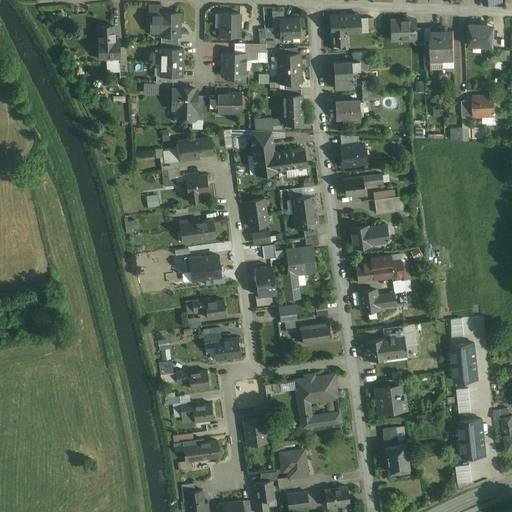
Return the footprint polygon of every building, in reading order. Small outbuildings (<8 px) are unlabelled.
[(161,4),(149,4),(148,14),(151,14),(151,13),(161,13),(161,12),(161,4)] [(62,12),(48,18),(51,23),(64,17),(62,12)] [(179,13),(161,12),(161,13),(161,26),(163,26),(163,34),(161,34),(161,35),(166,35),(178,36),(179,36),(179,13)] [(240,13),(221,12),(221,13),(223,13),(223,27),(221,27),(220,36),(239,36),(240,13)] [(161,13),(151,13),(151,14),(151,26),(161,26),(161,13)] [(356,17),(356,14),(330,15),(332,50),(344,49),(343,36),(346,36),(346,33),(360,32),(359,17),(356,17)] [(298,17),(279,18),(280,38),(283,38),(283,42),(293,41),(293,37),(299,37),(298,17)] [(415,22),(405,22),(405,19),(391,19),(391,39),(418,39),(417,36),(415,36),(415,28),(415,22)] [(114,26),(98,26),(98,27),(99,46),(101,46),(102,58),(119,57),(118,39),(115,39),(114,26)] [(273,27),(265,28),(266,43),(266,48),(274,48),(273,27)] [(424,27),(415,28),(415,36),(417,36),(418,39),(418,44),(424,43),(424,40),(424,27)] [(484,30),(470,29),(469,44),(492,45),(493,28),(484,27),(484,30)] [(431,31),(430,31),(430,40),(431,59),(443,59),(442,30),(431,31)] [(453,30),(442,30),(443,59),(454,58),(453,30)] [(259,43),(245,43),(244,53),(245,53),(258,53),(258,52),(266,52),(266,48),(266,43),(259,43)] [(165,47),(161,47),(160,61),(182,62),(182,54),(181,54),(182,48),(183,48),(165,47)] [(503,51),(491,50),(490,59),(502,60),(503,60),(503,51)] [(244,53),(223,52),(222,76),(236,76),(244,76),(245,59),(245,53),(244,53)] [(297,53),(288,53),(284,54),(278,54),(279,68),(300,67),(299,53),(297,53)] [(127,60),(118,60),(120,78),(128,77),(127,60)] [(182,62),(160,61),(160,75),(165,75),(177,76),(182,76),(182,75),(181,75),(181,70),(182,70),(182,62)] [(351,61),(333,62),(334,78),(334,87),(353,86),(353,84),(356,84),(356,76),(352,76),(351,61)] [(300,67),(279,68),(279,83),(285,83),(299,82),(301,82),(300,67)] [(261,73),(261,82),(271,82),(271,73),(261,73)] [(362,80),(362,91),(373,91),(373,80),(362,80)] [(161,93),(161,81),(146,81),(146,93),(161,93)] [(416,90),(425,90),(425,81),(416,81),(416,90)] [(184,89),(172,88),(171,108),(172,108),(172,106),(180,107),(192,107),(192,109),(192,108),(193,95),(193,88),(184,88),(184,89)] [(373,91),(362,91),(363,100),(380,99),(379,90),(373,91)] [(229,92),(216,92),(216,91),(215,91),(215,95),(215,111),(215,113),(215,112),(240,112),(240,113),(241,113),(241,91),(240,91),(240,93),(229,93),(229,92)] [(301,94),(283,95),(283,105),(302,104),(301,94)] [(203,95),(193,95),(192,108),(202,108),(203,95)] [(215,95),(203,95),(202,108),(202,111),(215,111),(215,95)] [(494,96),(473,97),(473,100),(474,116),(494,115),(494,96)] [(359,99),(336,101),(336,100),(335,101),(336,119),(337,119),(343,118),(343,123),(344,123),(344,122),(360,121),(359,112),(363,112),(363,100),(360,100),(359,100),(359,99)] [(473,100),(461,101),(462,116),(474,116),(473,100)] [(302,104),(283,105),(284,118),(284,124),(285,124),(303,123),(302,104)] [(192,107),(180,107),(180,118),(178,118),(177,119),(194,119),(202,119),(202,111),(202,108),(192,108),(192,109),(192,107)] [(284,118),(272,118),(272,119),(254,120),(254,129),(270,131),(284,131),(285,124),(284,124),(284,118)] [(463,127),(451,128),(451,140),(463,141),(463,127)] [(254,129),(252,129),(253,136),(251,136),(256,174),(276,171),(276,170),(273,152),(270,131),(254,129)] [(191,138),(178,140),(180,161),(199,158),(198,155),(212,153),(210,137),(191,139),(191,138)] [(363,143),(341,146),(342,155),(341,156),(342,166),(358,164),(358,163),(365,162),(363,143)] [(303,148),(273,152),(276,170),(286,169),(298,167),(306,166),(303,148)] [(178,160),(160,163),(161,170),(167,169),(179,167),(178,160)] [(179,167),(167,169),(169,185),(176,184),(175,176),(180,175),(179,167)] [(298,167),(286,169),(287,176),(299,174),(298,167)] [(198,172),(185,174),(188,194),(189,201),(200,199),(199,192),(208,191),(206,178),(206,174),(198,175),(198,172)] [(381,173),(362,176),(363,185),(382,183),(381,173)] [(414,183),(415,174),(405,173),(404,182),(414,183)] [(362,176),(344,178),(346,195),(364,193),(363,185),(362,176)] [(300,187),(287,189),(289,199),(292,199),(292,198),(302,197),(300,187)] [(387,190),(373,192),(374,199),(388,197),(387,190)] [(160,192),(148,194),(150,206),(162,204),(160,192)] [(302,197),(292,198),(292,199),(294,213),(316,210),(314,195),(302,197)] [(388,197),(374,199),(376,213),(396,210),(394,196),(388,197)] [(264,198),(245,201),(247,214),(266,211),(264,198)] [(316,210),(294,213),(296,228),(303,227),(316,225),(318,225),(316,210)] [(266,211),(247,214),(249,227),(268,224),(266,211)] [(139,217),(127,218),(128,230),(140,229),(139,217)] [(199,221),(198,217),(180,220),(182,233),(185,232),(186,240),(183,240),(183,241),(197,239),(196,238),(215,235),(212,219),(199,221)] [(316,225),(303,227),(305,237),(317,235),(316,225)] [(368,225),(350,228),(353,248),(371,245),(371,242),(386,240),(384,226),(369,228),(368,225)] [(254,231),(256,243),(274,240),(272,228),(254,231)] [(317,235),(305,237),(306,246),(318,245),(317,235)] [(274,244),(262,245),(264,258),(276,257),(274,244)] [(306,246),(286,249),(286,248),(286,249),(288,265),(287,265),(288,273),(288,274),(296,273),(296,269),(297,269),(297,270),(298,270),(298,275),(316,273),(313,246),(306,246)] [(217,254),(202,256),(201,254),(184,256),(186,271),(191,270),(192,279),(220,275),(217,254)] [(401,260),(391,262),(390,255),(371,258),(371,262),(373,277),(374,277),(392,274),(395,277),(399,276),(401,273),(403,273),(401,260)] [(371,262),(355,264),(357,282),(374,279),(374,277),(373,277),(371,262)] [(272,267),(254,269),(255,275),(254,275),(255,281),(256,280),(258,292),(275,289),(272,267)] [(288,273),(282,273),(286,299),(300,297),(297,275),(298,275),(298,270),(297,270),(297,269),(296,269),(296,273),(288,274),(288,273)] [(404,279),(392,281),(394,292),(395,292),(405,291),(404,279)] [(376,289),(359,292),(361,312),(379,309),(378,307),(377,294),(376,289)] [(394,292),(377,294),(378,307),(396,305),(395,292),(394,292)] [(209,297),(186,300),(188,312),(206,310),(207,317),(226,314),(223,299),(210,301),(209,297)] [(295,304),(278,306),(280,321),(297,318),(295,304)] [(200,316),(188,318),(189,326),(201,324),(200,316)] [(294,319),(285,321),(287,332),(296,330),(294,319)] [(327,323),(300,326),(303,343),(329,340),(327,323)] [(402,325),(386,327),(387,337),(404,335),(402,325)] [(220,326),(204,328),(204,335),(220,332),(220,326)] [(204,335),(205,346),(214,345),(214,340),(221,339),(220,332),(204,335)] [(387,337),(383,338),(385,348),(405,346),(405,345),(404,335),(387,337)] [(221,339),(214,340),(214,345),(216,359),(240,355),(237,337),(221,339)] [(161,338),(163,358),(172,357),(171,338),(161,338)] [(383,338),(365,340),(366,348),(367,352),(368,360),(386,358),(385,348),(383,338)] [(474,343),(451,345),(455,381),(478,379),(474,343)] [(405,346),(385,348),(386,358),(386,361),(407,359),(406,355),(407,355),(406,348),(406,345),(405,345),(405,346)] [(172,360),(159,361),(161,374),(174,373),(172,360)] [(193,369),(175,371),(177,383),(189,381),(190,388),(209,386),(207,370),(194,372),(193,369)] [(295,379),(297,389),(302,427),(340,422),(334,374),(295,379)] [(398,378),(376,381),(376,387),(399,384),(398,378)] [(295,379),(282,381),(283,389),(281,389),(282,391),(297,389),(295,379)] [(282,381),(272,383),(273,390),(281,389),(283,389),(282,381)] [(376,387),(375,387),(379,413),(407,409),(403,384),(399,384),(376,387)] [(180,395),(165,397),(166,404),(169,404),(180,402),(180,395)] [(197,401),(180,404),(183,422),(214,418),(211,403),(198,404),(197,401)] [(268,406),(254,408),(255,416),(269,414),(268,406)] [(508,408),(493,411),(494,419),(509,416),(508,408)] [(511,415),(509,416),(494,419),(495,429),(503,428),(507,451),(511,450),(511,415)] [(263,417),(245,419),(248,444),(249,444),(249,441),(265,439),(265,442),(266,442),(263,417)] [(482,419),(459,421),(463,457),(486,455),(482,419)] [(410,443),(398,444),(395,427),(383,428),(386,453),(383,453),(383,456),(382,458),(383,459),(382,461),(384,463),(384,465),(388,465),(389,472),(395,471),(399,475),(402,470),(409,469),(407,453),(411,452),(410,443)] [(193,432),(173,435),(174,443),(183,442),(183,441),(194,440),(194,439),(193,432)] [(203,438),(194,439),(194,440),(183,441),(183,442),(186,460),(191,460),(200,458),(200,459),(219,456),(217,440),(203,442),(203,438)] [(304,449),(280,452),(282,463),(287,463),(289,476),(290,476),(307,474),(304,449)] [(186,460),(177,461),(179,470),(193,468),(191,460),(186,460)] [(276,471),(260,473),(261,481),(271,480),(277,479),(277,478),(276,471)] [(289,476),(277,478),(277,479),(279,488),(292,487),(290,476),(289,476)] [(261,481),(256,482),(258,495),(255,496),(256,511),(266,511),(268,511),(267,499),(274,498),(271,480),(261,481)] [(193,482),(181,484),(182,492),(186,492),(186,491),(195,490),(193,482)] [(347,486),(324,489),(327,506),(350,503),(347,486)] [(195,490),(186,491),(186,492),(188,500),(181,501),(183,511),(189,510),(189,511),(208,511),(207,502),(204,502),(202,489),(195,490)] [(306,491),(287,494),(289,509),(308,506),(306,491)] [(249,499),(243,500),(242,500),(241,500),(242,511),(248,511),(251,511),(249,499)] [(242,511),(241,500),(222,503),(223,503),(224,511),(242,511)]
